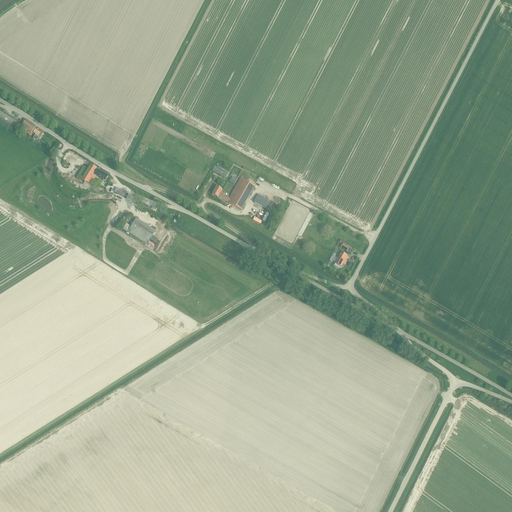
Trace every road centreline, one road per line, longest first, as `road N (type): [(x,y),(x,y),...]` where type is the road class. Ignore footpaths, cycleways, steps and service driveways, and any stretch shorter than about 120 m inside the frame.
road 1 (unclassified): [(292,271),(0,100)]
road 2 (unclassified): [(348,287),(497,0)]
road 3 (unclassified): [(390,511),(455,380)]
road 4 (unclassified): [(398,330),(511,396)]
road 5 (unclassified): [(292,271),(398,330)]
